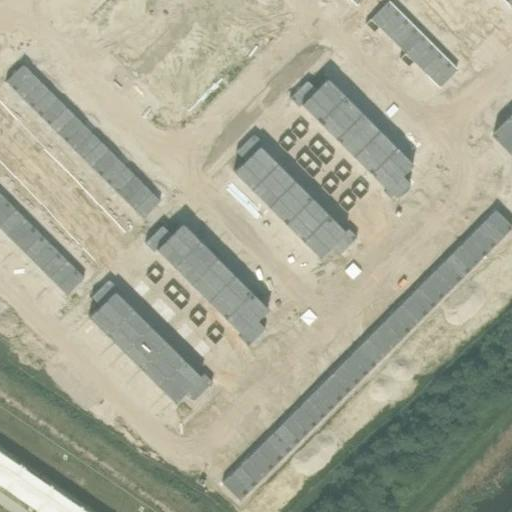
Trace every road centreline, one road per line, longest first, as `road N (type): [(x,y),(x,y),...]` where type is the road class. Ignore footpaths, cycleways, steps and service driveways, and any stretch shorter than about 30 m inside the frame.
road 1 (residential): [(331,318),(185,463),(0,276)]
road 2 (residential): [(436,131),(476,173),(331,318)]
road 3 (residential): [(15,0),(175,161)]
road 4 (residential): [(175,161),(331,318)]
road 5 (residential): [(175,161),(317,12)]
road 6 (residential): [(436,131),(317,12)]
